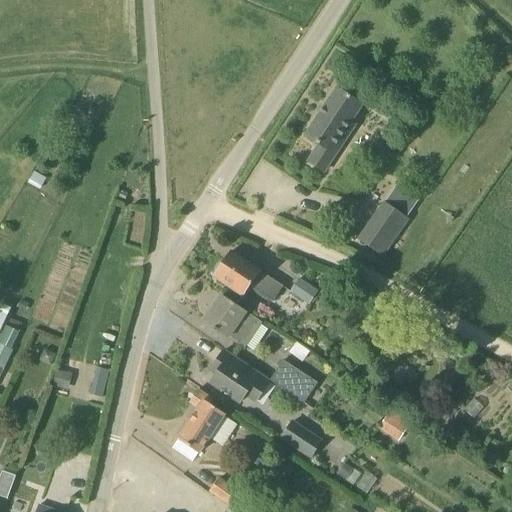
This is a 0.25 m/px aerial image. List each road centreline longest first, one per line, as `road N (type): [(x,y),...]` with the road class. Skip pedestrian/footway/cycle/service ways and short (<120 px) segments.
road 1 (track): [(511,358),(347,262),(204,207)]
road 2 (unclassified): [(173,252),(341,0)]
road 3 (unclassified): [(98,511),(127,366),(173,252)]
road 4 (unclassified): [(148,0),(159,244),(173,252)]
